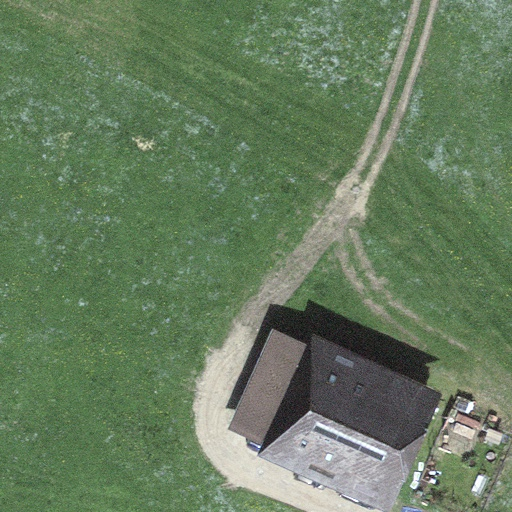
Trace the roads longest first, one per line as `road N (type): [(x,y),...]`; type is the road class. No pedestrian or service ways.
road 1 (track): [(419,0),(392,94),(319,241),(273,289),(228,369)]
road 2 (track): [(345,511),(214,452),(210,395),(228,369)]
